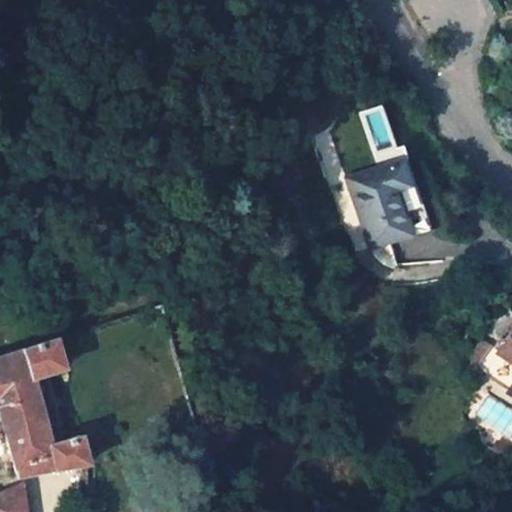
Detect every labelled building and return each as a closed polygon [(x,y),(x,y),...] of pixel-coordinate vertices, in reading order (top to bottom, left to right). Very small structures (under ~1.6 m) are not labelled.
[(380,103),(358,113),(375,154),(397,145),(380,103)] [(398,161),(406,183),(411,182),(403,160),(398,161)] [(370,246),(386,241),(409,233),(393,188),(406,183),(398,161),(346,179),(370,246)] [(411,182),(406,183),(393,188),(409,233),(427,227),(411,182)] [(511,396),(511,332),(498,354),(511,363),(511,385),(507,393),(511,396)] [(0,420),(16,474),(85,460),(79,435),(50,443),(36,447),(17,379),(31,374),(61,365),(52,337),(0,355),(0,420)] [(486,347),(480,342),(468,359),(475,364),(486,347)] [(36,447),(50,443),(31,374),(17,379),(36,447)] [(0,498),(20,489),(19,479),(0,488),(0,498)] [(23,511),(20,489),(0,498),(0,511),(23,511)]
